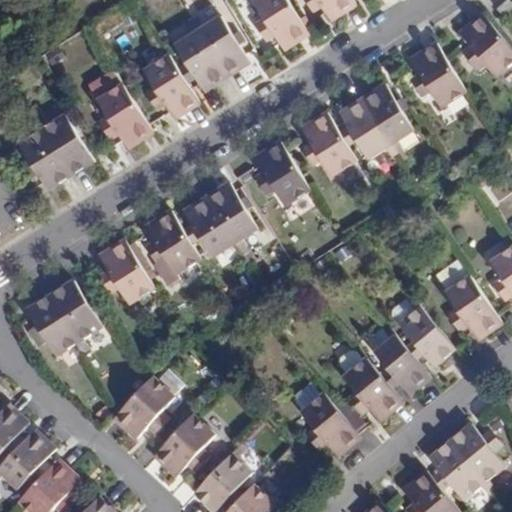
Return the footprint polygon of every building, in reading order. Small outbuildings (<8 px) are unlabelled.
[(312,36),(289,0),(254,0),(264,16),(255,22),(261,31),(269,26),(275,36),(282,45),(287,53),(312,36)] [(305,0),(306,2),(308,0),(318,0),(322,6),(329,17),(333,24),(360,7),(355,0),(305,0)] [(318,0),(308,0),(306,2),(313,12),(322,6),(318,0)] [(504,16),(511,9),(511,2),(510,0),(508,0),(498,10),(504,16)] [(222,17),(201,30),(231,76),(251,64),(222,17)] [(501,79),(511,69),(511,44),(490,18),(464,35),(472,45),(465,51),(472,60),(481,54),(487,63),(501,79)] [(269,26),(261,31),(267,41),(275,36),(269,26)] [(231,76),(201,30),(178,45),(189,61),(180,67),(189,81),(197,75),(203,84),(208,91),(231,76)] [(445,108),(471,93),(440,44),(416,60),(422,70),(413,78),(418,87),(428,81),(434,92),(445,108)] [(180,67),(171,53),(144,70),(155,86),(146,93),(152,101),(160,95),(167,106),(171,114),(176,111),(181,119),(204,104),(195,90),(189,81),(180,67)] [(479,69),(487,63),(481,54),(472,60),(479,69)] [(197,75),(189,81),(195,90),(203,84),(197,75)] [(424,97),(434,92),(428,81),(418,87),(424,97)] [(126,143),(131,150),(157,134),(125,83),(98,99),(108,115),(101,120),(107,129),(114,125),(120,135),(126,143)] [(369,100),(403,155),(409,152),(402,141),(419,131),(391,86),(369,100)] [(160,95),(152,101),(159,111),(167,106),(160,95)] [(395,160),(403,155),(369,100),(346,114),(348,118),(346,120),(372,161),(389,150),(395,160)] [(39,107),(30,112),(42,130),(45,128),(51,125),(39,107)] [(177,121),(181,119),(176,111),(171,114),(177,121)] [(335,178),(361,162),(331,114),(308,128),(312,135),(307,137),(311,142),(303,147),(309,156),(318,151),(325,161),(335,178)] [(76,175),(96,161),(66,115),(51,125),(45,128),(76,175)] [(114,125),(107,129),(112,139),(120,135),(114,125)] [(42,176),(45,184),(49,181),(53,188),(76,175),(45,128),(42,130),(21,144),(32,161),(24,166),(29,173),(37,169),(42,176)] [(288,207),(315,190),(286,143),(260,157),(264,165),(260,167),(264,173),(257,177),(262,186),(270,181),(277,190),(288,207)] [(316,166),(325,161),(318,151),(309,156),(316,166)] [(37,169),(29,173),(33,181),(42,176),(37,169)] [(268,195),(277,190),(270,181),(262,186),(268,195)] [(211,198),(245,254),(251,250),(246,240),(261,230),(233,185),(211,198)] [(239,258),(245,254),(211,198),(190,210),(194,217),(191,219),(215,259),(232,249),(239,258)] [(180,276),(205,260),(175,212),(150,226),(155,232),(152,234),(156,240),(146,245),(158,263),(155,265),(170,287),(182,280),(180,276)] [(133,305),(159,290),(128,240),(104,255),(107,261),(104,263),(109,268),(100,273),(106,283),(115,278),(121,289),(133,305)] [(511,247),(492,260),(502,277),(495,281),(500,291),(508,286),(511,291),(511,247)] [(504,323),(472,275),(448,291),(457,307),(448,313),(455,322),(463,316),(470,327),(480,339),(504,323)] [(115,278),(106,283),(112,293),(121,289),(115,278)] [(76,281),(53,295),(83,341),(105,328),(76,281)] [(511,291),(508,286),(500,291),(506,301),(511,297),(511,291)] [(30,310),(38,324),(44,333),(49,342),(59,356),(83,341),(53,295),(30,310)] [(401,322),(413,337),(425,352),(431,360),(435,356),(439,359),(455,346),(413,295),(409,298),(405,297),(393,307),(403,320),(401,322)] [(463,316),(455,322),(461,332),(470,327),(463,316)] [(44,333),(38,324),(29,330),(35,339),(44,333)] [(406,343),(389,324),(384,329),(391,337),(375,351),(388,366),(400,381),(408,390),(409,388),(412,392),(432,375),(418,358),(406,343)] [(44,333),(35,339),(40,347),(49,342),(44,333)] [(413,337),(406,343),(418,358),(425,352),(413,337)] [(372,409),(380,419),(403,399),(393,388),(380,372),(367,357),(345,375),(357,390),(349,398),(355,406),(364,399),(372,409)] [(400,381),(388,366),(380,372),(393,388),(400,381)] [(158,375),(119,414),(139,433),(144,427),(148,431),(150,428),(166,411),(179,395),(178,394),(189,383),(172,368),(162,379),(158,375)] [(363,433),(328,391),(302,411),(314,425),(306,433),(313,441),(321,434),(329,445),(337,454),(363,433)] [(364,399),(355,406),(363,416),(372,409),(364,399)] [(0,455),(7,448),(20,435),(30,425),(11,405),(0,416),(0,455)] [(166,411),(150,428),(157,434),(172,418),(166,411)] [(218,433),(197,414),(161,452),(180,471),(183,467),(187,467),(190,464),(205,448),(218,433)] [(490,481),(493,480),(508,465),(499,453),(506,446),(497,436),(491,442),(484,435),(478,428),(473,422),(454,439),(490,481)] [(491,442),(497,436),(492,429),(484,435),(491,442)] [(13,456),(0,469),(0,471),(19,489),(34,473),(46,460),(57,449),(37,430),(26,443),(13,456)] [(321,434),(313,441),(321,451),(329,445),(321,434)] [(7,448),(13,456),(26,443),(20,435),(7,448)] [(490,494),(499,488),(493,480),(490,481),(454,439),(432,456),(437,462),(444,471),(456,486),(467,500),(484,487),(490,494)] [(249,449),(243,444),(201,488),(218,504),(222,501),(226,504),(255,470),(241,456),(249,449)] [(213,456),(205,448),(190,464),(198,471),(213,456)] [(71,491),(84,479),(62,458),(53,467),(41,479),(21,500),(32,511),(50,511),(55,507),(71,491)] [(34,473),(41,479),(53,467),(46,460),(34,473)] [(405,489),(410,494),(417,503),(425,511),(424,511),(462,511),(428,470),(405,489)] [(437,477),(449,491),(456,486),(444,471),(437,477)] [(271,511),(280,503),(257,483),(230,511),(271,511)] [(71,491),(55,507),(61,511),(67,511),(80,499),(71,491)] [(119,511),(102,495),(85,511),(119,511)] [(391,511),(380,500),(367,511),(391,511)] [(424,511),(425,511),(417,503),(410,510),(412,511),(424,511)]
